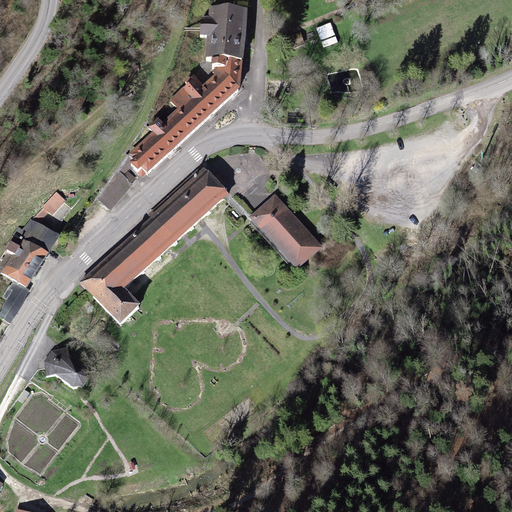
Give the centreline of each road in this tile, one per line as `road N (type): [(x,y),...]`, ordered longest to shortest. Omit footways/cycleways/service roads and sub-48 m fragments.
road 1 (secondary): [(511,77),(370,127),(305,137),(240,134),(204,147),(48,292),(0,365)]
road 2 (track): [(208,511),(511,348)]
road 3 (track): [(0,187),(153,74),(171,48)]
